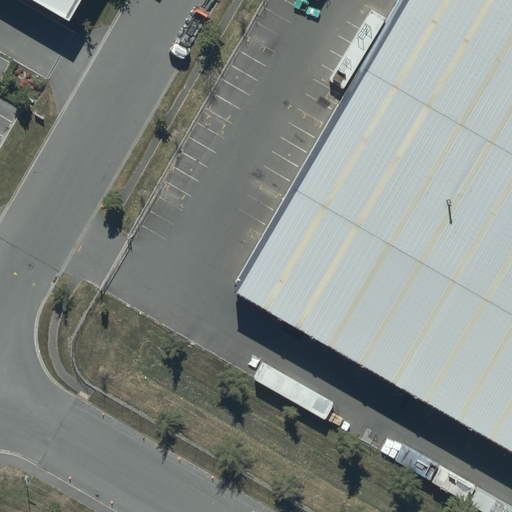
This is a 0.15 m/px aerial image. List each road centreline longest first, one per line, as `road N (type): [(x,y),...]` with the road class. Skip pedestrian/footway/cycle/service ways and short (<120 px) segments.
road 1 (unclassified): [(171,0),(0,302)]
road 2 (unclassified): [(203,511),(0,393)]
